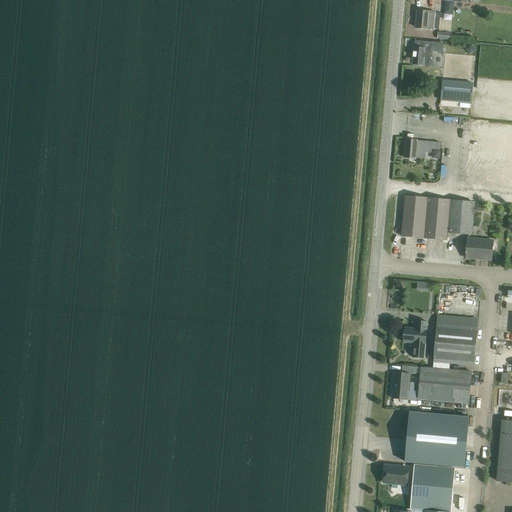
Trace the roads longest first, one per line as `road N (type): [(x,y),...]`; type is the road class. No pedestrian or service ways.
road 1 (tertiary): [(375,265),(398,0)]
road 2 (tertiary): [(353,511),(375,265)]
road 3 (unclassified): [(473,511),(492,277)]
